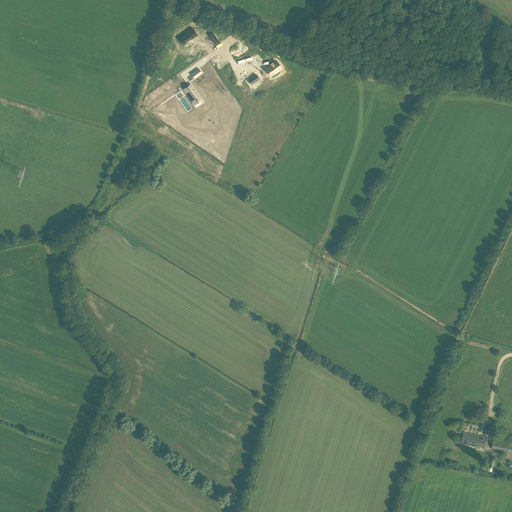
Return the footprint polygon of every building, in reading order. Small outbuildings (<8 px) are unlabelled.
[(179,38),(184,45),(186,43),(186,41),(192,37),(193,39),(198,35),(193,28),(179,38)] [(213,33),(209,36),(214,43),(218,40),(213,33)] [(274,73),(276,75),(280,73),(278,71),(281,68),(276,61),(266,68),(271,75),(274,73)] [(251,85),(259,79),(256,75),(248,80),(251,85)] [(191,96),(194,101),(199,97),(193,87),(191,88),(189,85),(184,89),(189,97),(191,96)] [(484,448),(486,437),(464,432),(461,443),(477,447),(477,446),(484,448)] [(511,454),(511,444),(509,443),(509,444),(494,441),(492,448),(507,452),(507,453),(511,454)]
